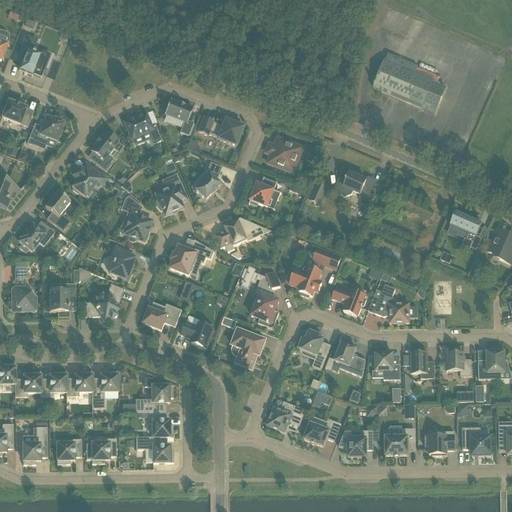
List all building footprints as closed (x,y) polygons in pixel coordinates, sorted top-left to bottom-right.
[(390,5),(382,31),(399,36),(407,9),(390,5)] [(26,21),(24,27),(33,30),(35,24),(26,21)] [(0,62),(1,63),(3,57),(6,51),(7,46),(9,40),(7,35),(0,32),(0,62)] [(18,52),(13,64),(21,67),(20,69),(18,73),(24,75),(23,76),(26,77),(26,76),(32,78),(33,76),(41,80),(44,72),(48,60),(35,55),(35,54),(32,53),(32,54),(27,52),(32,40),(23,37),(17,52),(18,52)] [(375,87),(373,90),(422,110),(435,116),(446,90),(445,89),(433,84),(434,81),(428,79),(415,74),(418,68),(388,55),(385,62),(385,61),(379,76),(375,85),(374,85),(374,87),(375,87)] [(180,135),(188,138),(193,125),(188,123),(192,111),(185,108),(185,107),(179,105),(178,105),(170,102),(167,109),(165,110),(164,114),(165,115),(164,117),(184,124),(180,135)] [(20,127),(27,129),(31,117),(25,115),(27,110),(20,107),(15,105),(8,103),(1,120),(20,127)] [(148,135),(153,146),(161,142),(156,131),(153,132),(146,115),(124,125),(131,143),(148,135)] [(31,136),(27,146),(31,147),(36,149),(38,145),(46,148),(54,151),(57,144),(57,142),(59,138),(60,138),(62,133),(61,132),(64,126),(61,125),(62,124),(54,121),(54,123),(52,122),(52,123),(48,122),(49,121),(46,119),(42,129),(34,126),(31,136)] [(217,140),(236,148),(243,129),(225,122),(222,128),(213,124),(213,123),(203,119),(197,134),(208,138),(208,136),(217,140)] [(95,165),(105,173),(111,166),(105,161),(118,144),(115,141),(116,140),(110,135),(109,137),(106,134),(101,140),(100,139),(95,146),(96,147),(91,153),(100,160),(95,165)] [(288,173),(293,175),(297,165),(303,150),(288,144),(277,140),(275,147),(269,145),(264,156),(270,159),(268,165),(288,173)] [(190,142),(186,152),(192,155),(196,146),(196,144),(190,142)] [(10,147),(7,156),(15,159),(18,151),(10,147)] [(175,148),(169,150),(172,156),(178,154),(175,148)] [(21,154),(18,161),(26,164),(29,157),(21,154)] [(178,156),(173,159),(175,164),(181,162),(178,156)] [(143,162),(136,165),(139,171),(145,168),(143,162)] [(86,200),(87,201),(87,202),(91,205),(99,195),(97,193),(106,182),(85,164),(80,170),(79,169),(72,179),(77,183),(71,190),(73,191),(72,192),(77,196),(78,195),(85,200),(86,200)] [(209,177),(195,192),(205,202),(212,194),(213,195),(216,191),(215,191),(220,186),(213,180),(215,177),(218,178),(222,168),(211,164),(207,174),(209,177)] [(163,169),(166,176),(175,172),(172,165),(163,169)] [(368,210),(369,210),(378,190),(377,190),(376,192),(365,187),(366,183),(349,175),(347,181),(346,181),(340,179),(333,194),(345,199),(351,197),(353,193),(360,196),(361,195),(372,200),(368,210)] [(121,176),(116,182),(122,187),(127,181),(121,176)] [(162,212),(165,218),(183,210),(180,205),(187,202),(180,186),(180,187),(176,177),(162,183),(166,192),(155,197),(158,203),(154,206),(160,213),(162,212)] [(249,206),(250,207),(250,206),(257,209),(258,206),(267,210),(271,200),(278,203),(280,196),(281,196),(281,195),(274,193),(277,185),(277,184),(276,185),(264,180),(265,180),(264,179),(260,190),(258,191),(252,188),(252,189),(253,189),(250,196),(253,197),(249,206)] [(0,208),(6,211),(23,190),(24,188),(23,188),(17,196),(12,192),(13,188),(4,184),(0,182),(0,208)] [(309,202),(321,207),(329,188),(317,183),(309,202)] [(290,189),(289,192),(298,196),(300,189),(291,186),(290,189)] [(393,187),(386,204),(414,216),(421,199),(393,187)] [(47,221),(63,234),(70,224),(63,218),(66,215),(63,213),(70,205),(57,195),(45,210),(51,215),(47,221),(47,222),(47,221)] [(131,245),(132,245),(134,245),(134,244),(135,244),(136,243),(137,242),(144,244),(144,243),(146,243),(148,238),(146,237),(147,236),(152,224),(137,218),(140,209),(141,210),(142,210),(128,198),(126,200),(125,200),(121,212),(128,215),(125,222),(128,225),(123,236),(128,238),(128,240),(128,242),(129,243),(129,244),(130,244),(131,245)] [(470,250),(476,252),(482,240),(477,238),(482,226),(477,224),(478,223),(475,222),(475,223),(456,214),(450,228),(450,229),(451,227),(469,235),(467,241),(466,241),(465,240),(461,248),(469,251),(470,250)] [(95,217),(90,223),(96,227),(100,222),(95,217)] [(225,249),(228,255),(235,252),(234,249),(247,243),(246,239),(264,231),(241,220),(235,223),(236,225),(225,230),(226,233),(215,238),(221,251),(225,249)] [(102,222),(97,230),(101,233),(106,225),(102,222)] [(19,250),(26,255),(28,252),(31,255),(39,245),(43,248),(54,235),(41,224),(36,230),(32,227),(27,234),(26,233),(20,241),(21,242),(19,245),(22,247),(19,250)] [(296,227),(293,234),(302,238),(305,231),(306,229),(297,225),(296,227)] [(499,261),(511,266),(511,240),(509,239),(510,238),(504,235),(503,237),(496,234),(488,253),(501,258),(499,261)] [(93,237),(90,244),(96,246),(99,239),(93,237)] [(189,278),(195,263),(204,267),(206,260),(211,262),(214,254),(195,243),(193,243),(192,243),(188,253),(179,249),(175,257),(174,256),(172,262),(173,263),(170,271),(189,278)] [(120,280),(127,283),(132,272),(130,271),(134,261),(128,259),(130,254),(131,254),(131,253),(114,247),(110,258),(115,260),(109,275),(120,280)] [(292,274),(289,283),(291,283),(290,287),(301,291),(299,294),(302,295),(302,298),(309,300),(309,298),(312,299),(314,294),(315,292),(319,293),(322,286),(318,285),(321,276),(320,275),(323,267),(336,273),(341,260),(318,252),(311,268),(306,266),(302,274),(296,271),(295,275),(292,274)] [(440,262),(449,266),(453,259),(443,254),(440,262)] [(474,267),(480,269),(483,263),(477,260),(474,267)] [(236,266),(234,271),(242,274),(244,269),(236,266)] [(244,281),(241,289),(248,292),(251,286),(250,286),(251,284),(255,286),(259,277),(254,275),(256,271),(249,268),(247,272),(245,271),(241,280),(244,281)] [(78,284),(78,285),(80,284),(80,285),(91,277),(90,277),(92,276),(78,270),(78,272),(78,284)] [(15,315),(34,315),(37,312),(37,300),(26,289),(25,289),(25,281),(27,281),(27,272),(14,272),(15,289),(13,289),(11,292),(11,311),(15,315)] [(273,292),(280,289),(274,275),(266,279),(267,281),(260,283),(256,294),(259,300),(251,319),(260,322),(258,326),(271,331),(272,331),(273,331),(274,330),(276,326),(275,325),(279,315),(275,313),(279,303),(273,301),(275,296),(273,292)] [(383,275),(381,282),(387,284),(389,278),(383,275)] [(186,284),(180,299),(188,302),(194,287),(186,284)] [(50,293),(49,293),(50,314),(68,314),(68,310),(69,310),(69,308),(68,308),(68,302),(76,302),(75,289),(75,286),(61,286),(62,293),(50,293)] [(100,319),(104,324),(109,320),(111,323),(117,318),(115,316),(121,312),(117,307),(123,292),(124,293),(124,291),(111,286),(110,287),(111,288),(108,295),(108,296),(103,299),(102,297),(96,301),(97,303),(93,306),(92,306),(86,306),(86,305),(84,305),(85,320),(86,320),(86,319),(100,319)] [(398,326),(398,327),(405,327),(405,326),(409,326),(409,320),(417,320),(417,310),(409,310),(409,307),(395,307),(395,301),(392,300),(396,291),(385,287),(374,316),(384,320),(385,319),(390,319),(390,326),(398,326)] [(343,313),(358,319),(362,308),(364,309),(367,302),(365,301),(366,298),(351,292),(350,295),(336,290),(332,301),(345,307),(343,313)] [(419,291),(417,295),(421,301),(426,300),(426,293),(419,291)] [(143,326),(161,333),(164,325),(175,330),(182,313),(167,307),(164,312),(160,311),(159,315),(149,311),(149,313),(147,312),(145,318),(146,318),(143,326)] [(231,322),(228,329),(234,331),(236,324),(231,322)] [(185,328),(181,338),(192,342),(191,345),(196,347),(197,349),(202,351),(204,350),(206,350),(209,341),(214,330),(199,325),(198,329),(186,324),(185,328)] [(236,366),(252,372),(259,353),(261,354),(266,343),(238,332),(232,348),(233,348),(231,352),(232,356),(235,359),(238,360),(236,366)] [(312,369),(321,373),(327,357),(331,348),(322,345),(323,342),(318,340),(319,337),(309,333),(306,342),(303,340),(299,350),(317,357),(312,369)] [(340,371),(362,380),(365,363),(357,359),(356,360),(353,359),(356,351),(354,350),(354,348),(350,347),(348,348),(341,346),(335,363),(342,366),(340,371)] [(460,373),(460,379),(471,379),(471,362),(464,363),(463,356),(455,356),(454,354),(451,354),(449,356),(448,356),(448,365),(446,365),(446,373),(460,373)] [(383,373),(384,383),(400,383),(400,367),(393,367),(393,356),(385,357),(384,355),(378,355),(378,357),(376,357),(376,364),(374,364),(374,371),(376,371),(376,374),(383,373)] [(478,363),(478,382),(491,382),(491,380),(499,380),(499,375),(510,375),(511,381),(511,379),(507,363),(506,363),(504,363),(504,355),(487,355),(487,363),(478,363)] [(411,358),(403,358),(404,369),(411,369),(411,376),(421,376),(421,382),(435,381),(435,377),(434,367),(428,367),(428,356),(411,356),(411,358)] [(0,390),(2,391),(2,387),(15,387),(15,382),(15,366),(2,366),(2,370),(0,369),(0,390)] [(91,395),(92,411),(104,411),(104,395),(118,395),(118,383),(117,373),(105,374),(105,377),(100,377),(100,381),(92,381),(92,395),(91,395)] [(15,387),(15,400),(27,400),(27,396),(40,395),(41,395),(40,382),(41,382),(41,374),(28,375),(28,378),(23,378),(24,382),(15,382),(15,387)] [(40,395),(40,399),(53,399),(53,395),(66,395),(66,381),(66,374),(54,374),(54,378),(49,378),(49,381),(41,382),(40,382),(41,395),(40,395)] [(66,395),(66,399),(79,399),(79,395),(91,395),(92,395),(92,381),(92,374),(79,374),(79,378),(75,378),(75,381),(66,381),(66,395)] [(135,402),(135,415),(138,415),(148,415),(148,414),(166,414),(166,405),(169,405),(169,401),(173,401),(172,388),(168,388),(151,381),(144,381),(144,389),(151,389),(152,402),(135,402)] [(313,382),(310,389),(316,392),(320,384),(313,382)] [(392,391),(393,405),(401,404),(400,391),(392,391)] [(350,402),(359,405),(360,395),(353,393),(350,402)] [(318,403),(330,409),(333,400),(321,395),(318,403)] [(466,395),(466,404),(474,404),(474,395),(466,395)] [(284,404),(281,413),(274,410),(273,414),(272,413),(269,419),(271,419),(267,428),(285,435),(289,424),(299,428),(306,412),(295,408),(284,404)] [(457,407),(457,418),(468,417),(468,406),(457,407)] [(367,409),(367,419),(378,419),(377,408),(367,409)] [(404,410),(404,421),(415,421),(415,410),(404,410)] [(138,415),(138,420),(148,420),(148,427),(152,427),(152,440),(166,440),(173,440),(173,427),(169,427),(169,423),(166,423),(166,414),(148,414),(148,415),(138,415)] [(316,447),(323,449),(327,441),(334,444),(341,427),(328,422),(325,431),(310,426),(304,442),(311,444),(311,445),(312,446),(315,447),(316,447)] [(0,458),(1,459),(1,455),(6,455),(6,452),(13,451),(13,427),(2,427),(2,432),(0,432),(0,458)] [(511,427),(500,428),(500,445),(508,445),(508,458),(511,457),(511,427)] [(23,446),(23,468),(36,467),(36,464),(40,463),(40,460),(47,460),(47,430),(36,430),(36,446),(23,446)] [(488,432),(481,432),(481,430),(462,431),(462,452),(471,452),(472,458),(490,458),(490,439),(488,439),(488,432)] [(394,459),(395,459),(395,458),(398,458),(399,459),(399,458),(408,458),(408,453),(415,453),(415,432),(401,432),(401,439),(385,439),(385,458),(394,458),(394,459)] [(345,434),(339,449),(348,453),(348,460),(360,460),(360,459),(364,459),(364,460),(366,460),(366,453),(373,453),(373,443),(373,433),(363,434),(363,441),(351,441),(351,434),(345,434)] [(432,458),(432,459),(447,459),(447,458),(446,453),(454,453),(454,434),(439,434),(439,439),(425,439),(425,438),(425,449),(426,449),(426,448),(429,448),(429,457),(433,457),(433,458),(432,458)] [(152,440),(136,440),(136,452),(145,452),(152,452),(152,465),(152,466),(174,466),(173,453),(169,453),(166,453),(166,448),(166,440),(152,440)] [(92,462),(92,467),(104,467),(104,463),(109,463),(109,459),(116,459),(116,441),(105,442),(105,445),(86,446),(86,463),(92,462)] [(57,446),(57,467),(70,467),(70,463),(74,463),(74,460),(82,460),(81,442),(70,442),(70,446),(57,446)]
